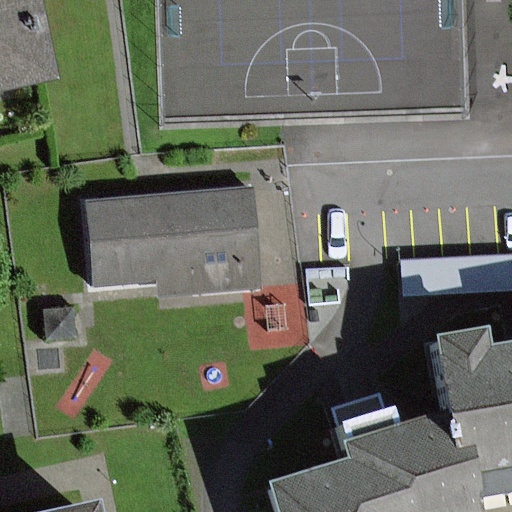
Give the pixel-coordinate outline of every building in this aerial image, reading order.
[(0,0),(0,92),(38,85),(19,0),(0,0)] [(249,191),(83,205),(90,288),(157,283),(155,263),(189,260),(192,294),(257,289),(254,244),(249,191)] [(511,258),(397,263),(398,301),(511,296),(511,258)] [(475,346),(432,353),(442,422),(452,476),(463,475),(511,466),(511,357),(478,363),(475,346)] [(339,472),(262,496),(266,511),(472,511),(463,475),(452,476),(442,422),(334,455),(339,472)]
